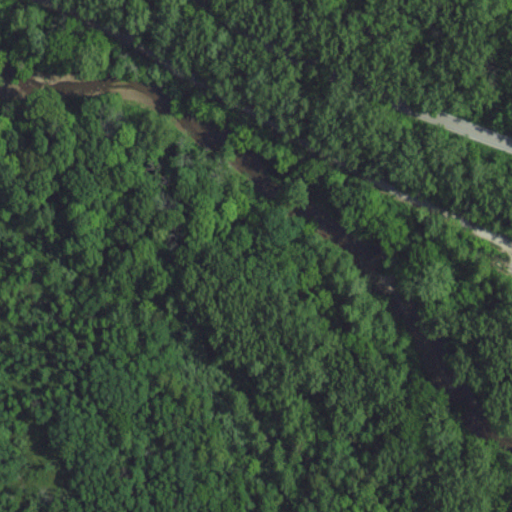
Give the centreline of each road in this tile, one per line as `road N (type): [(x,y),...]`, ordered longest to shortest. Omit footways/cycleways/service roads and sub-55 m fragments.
road 1 (residential): [(72,0),(511,244)]
road 2 (tertiary): [(511,141),(427,112),(217,0)]
